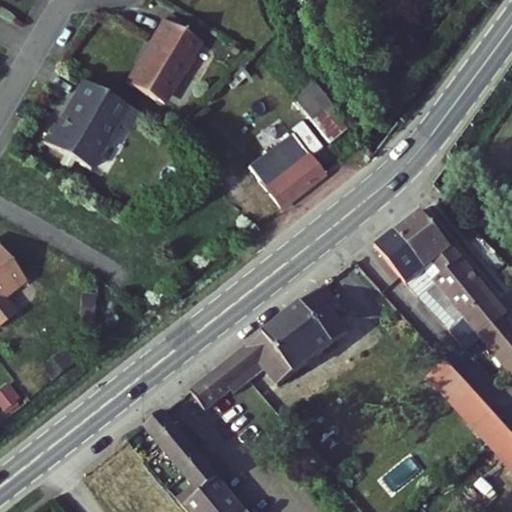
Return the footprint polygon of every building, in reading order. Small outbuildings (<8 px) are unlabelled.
[(178,57),(187,41),(150,21),(140,39),(142,40),(135,54),(133,53),(115,84),(145,101),(156,98),(168,74),(173,73),(181,58),(178,57)] [(116,108),(73,83),(62,101),(64,102),(49,129),(43,126),(33,143),(80,170),(106,126),(116,108)] [(341,124),(325,102),(306,116),(322,137),(341,124)] [(129,115),(116,108),(106,126),(119,133),(129,115)] [(269,204),(310,170),(291,145),(250,178),(269,204)] [(499,378),(511,367),(511,339),(410,211),(385,231),(467,336),(499,378)] [(405,296),(452,349),(467,336),(385,231),(365,246),(405,296)] [(511,267),(511,266),(500,277),(511,290),(511,267)] [(0,309),(0,296),(13,286),(0,269),(0,320),(6,316),(0,309)] [(326,315),(336,307),(318,285),(308,294),(306,292),(237,347),(254,371),(266,386),(338,333),(326,315)] [(254,371),(237,347),(209,369),(177,394),(194,415),(226,392),(254,371)] [(505,480),(511,474),(511,458),(499,444),(430,364),(416,376),(505,480)] [(13,380),(0,386),(0,402),(4,411),(23,401),(13,380)] [(171,436),(153,413),(134,428),(152,451),(171,436)] [(511,432),(499,444),(511,458),(511,432)] [(192,463),(171,436),(152,451),(173,478),(192,463)] [(230,511),(192,463),(173,478),(178,484),(200,511),(230,511)] [(200,511),(178,484),(162,498),(172,511),(200,511)]
